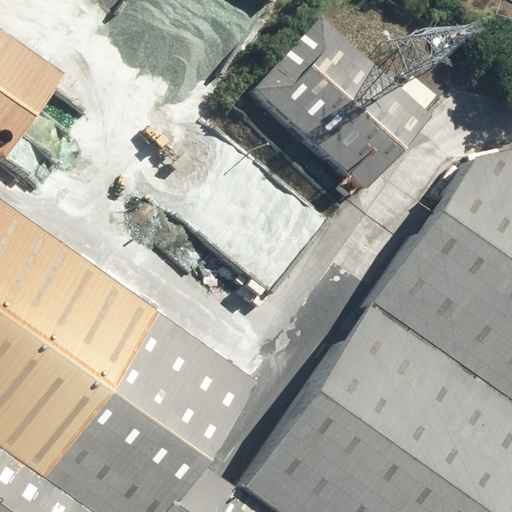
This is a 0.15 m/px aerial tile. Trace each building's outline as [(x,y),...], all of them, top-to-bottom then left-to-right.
[(309,21),(244,93),(353,191),(418,119),(309,21)] [(0,138),(41,82),(0,52),(0,138)] [(256,511),(511,511),(511,139),(491,125),(229,493),(256,511)] [(216,130),(155,204),(269,297),(329,224),(216,130)] [(0,211),(0,511),(256,511),(229,493),(188,466),(246,384),(0,211)]
